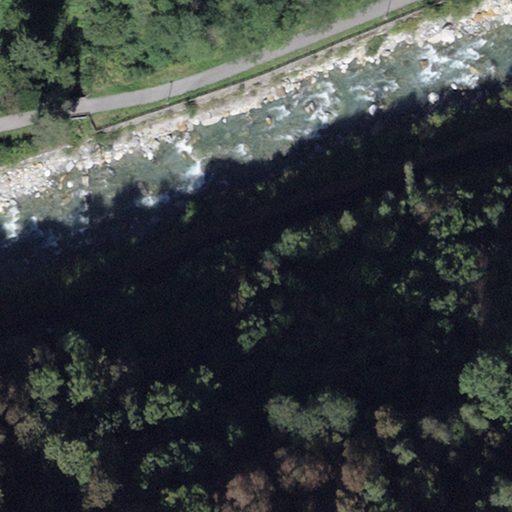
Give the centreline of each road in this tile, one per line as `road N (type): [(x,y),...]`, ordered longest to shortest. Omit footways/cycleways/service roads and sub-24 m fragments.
road 1 (track): [(0,332),(342,200),(511,146)]
road 2 (track): [(0,121),(167,89),(398,0)]
